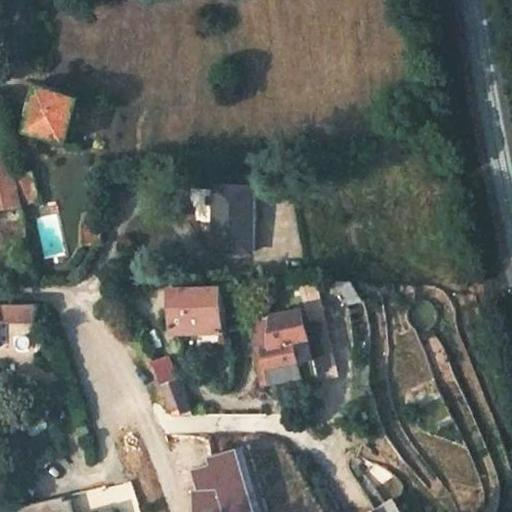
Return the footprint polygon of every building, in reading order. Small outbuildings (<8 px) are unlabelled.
[(32,128),(71,140),(84,97),(37,82),(32,95),(41,99),(32,128)] [(0,102),(0,210),(24,205),(24,204),(18,176),(3,102),(0,102)] [(41,200),(36,173),(18,176),(24,204),(41,200)] [(257,253),(259,185),(220,185),(217,251),(257,253)] [(104,224),(85,225),(87,244),(105,243),(104,224)] [(291,283),(292,311),(310,308),(324,373),(341,369),(323,283),(291,283)] [(228,330),(225,286),(176,288),(178,332),(228,330)] [(0,319),(44,320),(44,301),(0,301),(0,319)] [(266,385),(324,373),(310,308),(292,311),(260,318),(261,350),(266,385)] [(181,379),(172,355),(157,361),(177,415),(197,414),(184,378),(181,379)] [(260,511),(243,447),(213,455),(215,463),(196,468),(202,489),(196,489),(196,511),(260,511)] [(66,496),(16,508),(18,511),(117,511),(117,509),(107,511),(76,511),(73,499),(68,501),(66,496)] [(402,511),(396,499),(372,511),(402,511)]
